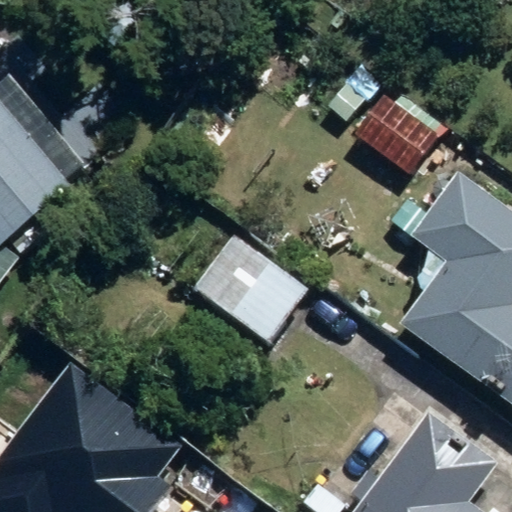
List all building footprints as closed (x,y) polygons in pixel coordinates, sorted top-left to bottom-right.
[(487,34),(508,0),(452,0),(447,9),(487,34)] [(0,258),(75,196),(68,187),(86,171),(12,84),(0,93),(0,258)] [(386,103),(357,141),(409,180),(438,141),(386,103)] [(446,271),(400,335),(511,416),(511,219),(460,182),(413,247),(446,271)] [(312,300),(237,244),(195,299),(271,355),(312,300)] [(72,364),(0,458),(0,511),(148,511),(168,486),(154,476),(178,443),(72,364)] [(360,502),(352,511),(480,511),(469,503),(497,463),(426,412),(388,463),(379,456),(351,495),(360,502)]
